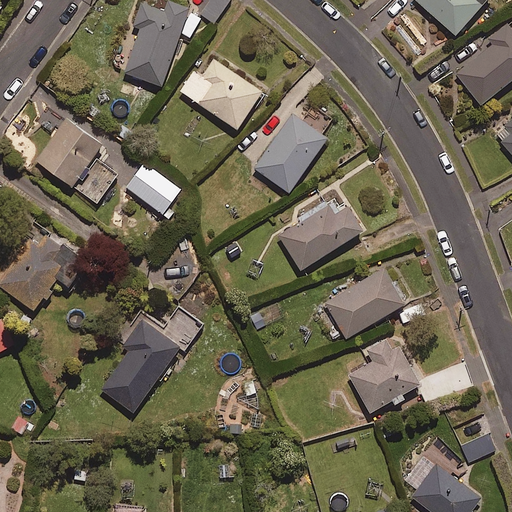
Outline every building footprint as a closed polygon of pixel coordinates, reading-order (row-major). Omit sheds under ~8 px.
[(188,6),(170,0),(167,0),(164,10),(140,2),(132,23),(140,26),(124,71),(161,84),(188,6)] [(484,0),(417,0),(454,33),(484,0)] [(511,27),(507,22),(486,39),(489,43),(454,71),(480,103),(511,77),(511,27)] [(261,90),(213,58),(202,76),(193,70),(180,90),(236,127),(261,90)] [(49,105),(37,122),(54,133),(35,159),(96,202),(117,173),(92,156),(102,142),(49,105)] [(305,122),(291,112),(253,166),(288,191),(326,136),(321,133),(331,119),(315,108),(305,122)] [(511,117),(505,124),(511,131),(501,141),(511,153),(511,117)] [(180,188),(144,162),(126,186),(162,213),(180,188)] [(348,203),(334,212),(328,203),(279,234),(301,268),(364,228),(348,203)] [(86,261),(40,225),(0,276),(0,284),(32,309),(57,277),(67,285),(86,261)] [(405,302),(384,266),(324,301),(345,337),(405,302)] [(203,323),(178,306),(164,325),(144,310),(122,341),(126,344),(120,351),(124,354),(100,388),(132,411),(179,346),(184,350),(203,323)] [(0,351),(13,342),(0,323),(0,351)] [(368,411),(392,399),(394,403),(404,398),(402,394),(420,384),(399,344),(391,348),(386,338),(364,349),(371,361),(349,373),(368,411)] [(484,413),(478,400),(448,413),(453,426),(484,413)] [(495,449),(488,434),(462,446),(470,461),(495,449)] [(416,488),(411,495),(433,511),(470,511),(481,498),(456,479),(464,469),(458,464),(462,459),(438,439),(425,455),(431,460),(412,485),(416,488)]
